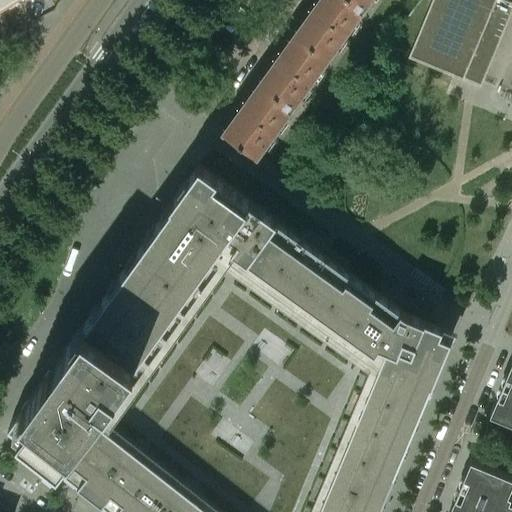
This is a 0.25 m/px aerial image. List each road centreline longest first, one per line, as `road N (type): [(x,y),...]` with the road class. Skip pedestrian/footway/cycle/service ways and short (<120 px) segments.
road 1 (residential): [(0,383),(112,224),(109,185),(167,100)]
road 2 (tertiary): [(0,203),(138,0)]
road 3 (residential): [(417,511),(511,289)]
road 4 (tertiary): [(102,0),(0,147)]
